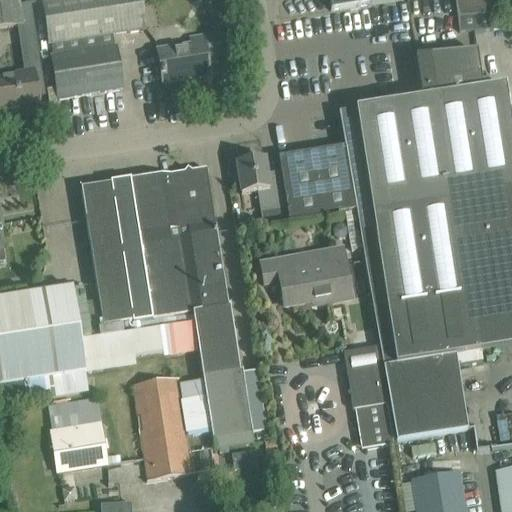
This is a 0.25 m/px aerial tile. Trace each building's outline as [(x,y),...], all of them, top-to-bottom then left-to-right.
[(0,0),(0,30),(45,23),(44,4),(19,8),(17,0),(0,0)] [(42,0),(44,4),(45,23),(50,48),(51,48),(53,59),(51,60),(58,102),(122,92),(115,49),(114,49),(112,37),(145,32),(139,0),(42,0)] [(328,0),(331,13),(412,0),(454,0),(458,19),(493,16),(490,0),(328,0)] [(198,40),(191,41),(192,47),(157,52),(159,66),(162,86),(209,78),(206,61),(221,58),(218,37),(198,40)] [(475,51),(426,59),(433,100),(338,115),(344,149),(355,215),(361,253),(377,350),(383,390),(387,390),(396,444),(467,433),(455,361),(511,351),(511,133),(504,85),(487,88),(486,82),(480,83),(475,51)] [(40,113),(36,94),(34,75),(0,80),(0,116),(18,114),(18,117),(40,113)] [(344,149),(277,160),(281,184),(286,210),(260,214),(263,229),(263,230),(344,217),(355,215),(344,149)] [(257,194),(260,214),(286,210),(281,184),(268,186),(264,162),(236,166),(241,197),(257,194)] [(253,446),(231,309),(228,309),(209,191),(206,171),(130,184),(130,183),(110,185),(110,187),(81,192),(103,329),(132,324),(132,326),(152,323),(152,321),(200,314),(211,379),(202,380),(214,453),(253,446)] [(355,215),(344,217),(348,238),(351,255),(361,253),(355,215)] [(336,231),(333,235),(334,240),(338,243),(343,242),(346,238),(345,233),(341,230),(336,231)] [(284,309),(324,302),(325,306),(351,301),(347,281),(342,252),(261,267),(265,286),(279,283),(284,309)] [(0,354),(80,342),(72,291),(0,302),(0,354)] [(181,352),(178,353),(178,356),(198,352),(194,327),(178,329),(181,352)] [(80,342),(0,354),(0,388),(85,375),(80,342)] [(344,356),(361,453),(393,447),(383,390),(377,350),(344,356)] [(147,484),(209,473),(206,454),(190,457),(178,380),(132,389),(147,484)] [(54,434),(100,427),(96,402),(50,409),(54,434)] [(54,436),(60,476),(107,468),(101,428),(54,436)] [(264,474),(264,453),(232,454),(232,475),(264,474)] [(511,511),(511,471),(496,473),(501,511),(511,511)] [(411,484),(415,511),(464,511),(459,476),(411,484)]
